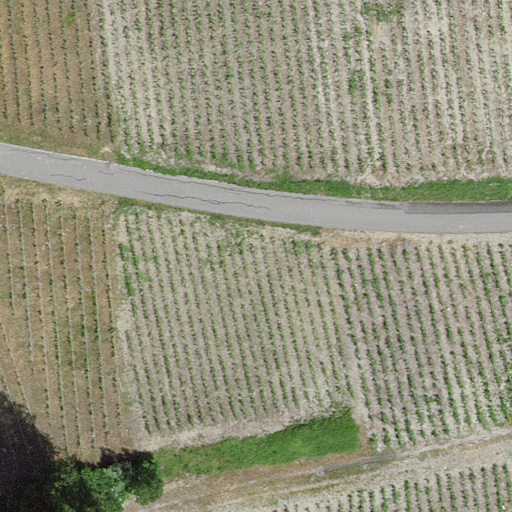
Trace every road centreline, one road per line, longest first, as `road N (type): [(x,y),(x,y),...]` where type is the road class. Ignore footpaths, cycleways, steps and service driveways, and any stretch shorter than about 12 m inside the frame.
road 1 (track): [(0,158),(233,201),(511,217)]
road 2 (track): [(511,440),(166,511)]
